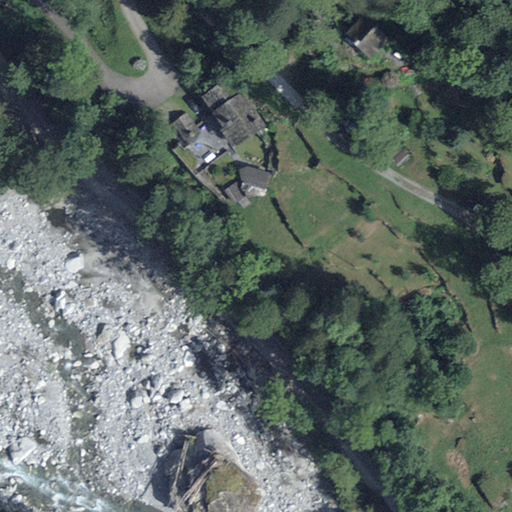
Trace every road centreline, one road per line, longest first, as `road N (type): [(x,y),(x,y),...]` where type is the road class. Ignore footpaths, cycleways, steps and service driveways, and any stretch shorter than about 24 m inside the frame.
road 1 (tertiary): [(383,511),(0,74)]
road 2 (residential): [(511,246),(347,146),(194,0)]
road 3 (residential): [(128,0),(157,66),(143,86),(106,74),(45,0)]
